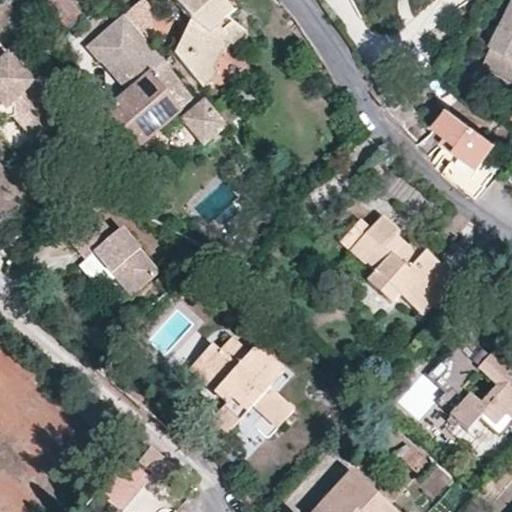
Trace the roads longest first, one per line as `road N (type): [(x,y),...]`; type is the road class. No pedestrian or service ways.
road 1 (residential): [(511,241),(377,126),(299,0)]
road 2 (residential): [(0,306),(210,476),(228,511)]
